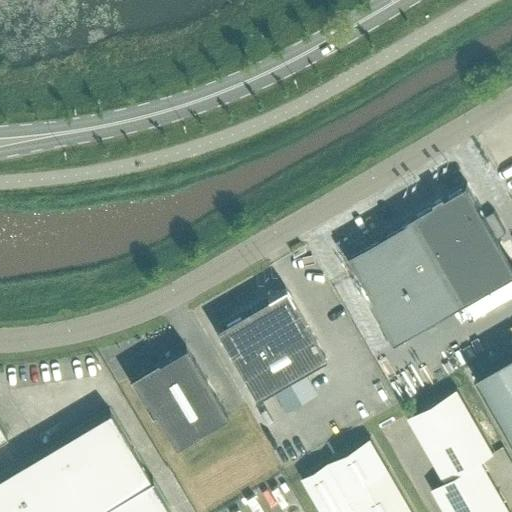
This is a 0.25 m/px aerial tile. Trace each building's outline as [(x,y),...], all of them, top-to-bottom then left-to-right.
[(511,270),(511,259),(467,181),(445,193),(444,190),(433,196),(435,199),(344,251),(384,321),(454,281),(464,299),(511,270)] [(266,295),(214,325),(254,395),(324,355),(292,299),(292,298),(284,284),(266,295)] [(132,375),(174,444),(226,413),(184,343),(132,375)] [(511,350),(476,371),(511,434),(511,350)] [(432,485),(447,511),(511,511),(481,458),(494,451),(457,385),(407,414),(444,478),(432,485)] [(171,511),(108,407),(0,474),(0,511),(171,511)] [(414,511),(388,466),(370,435),(302,475),(323,511),(414,511)]
